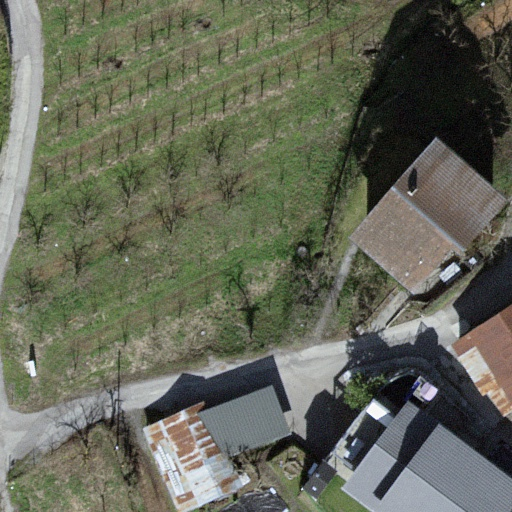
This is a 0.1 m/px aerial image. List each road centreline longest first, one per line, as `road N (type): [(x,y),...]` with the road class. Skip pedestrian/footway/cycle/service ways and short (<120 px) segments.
road 1 (track): [(511,290),(433,341),(69,423),(0,416)]
road 2 (unclassified): [(13,0),(17,132),(0,214)]
